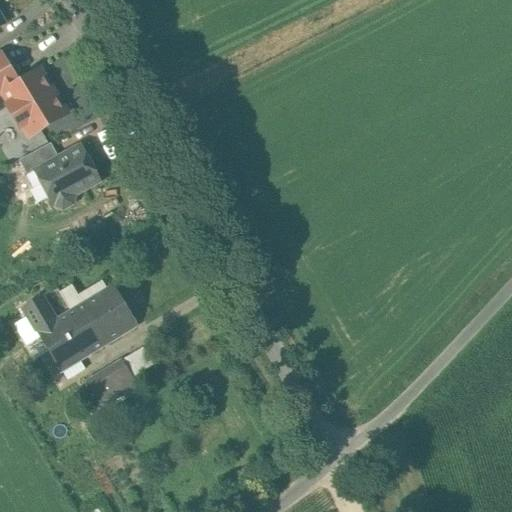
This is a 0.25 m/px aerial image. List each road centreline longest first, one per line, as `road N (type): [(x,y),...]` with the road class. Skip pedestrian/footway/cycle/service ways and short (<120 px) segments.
road 1 (residential): [(70,0),(332,465)]
road 2 (unclassified): [(332,465),(511,286)]
